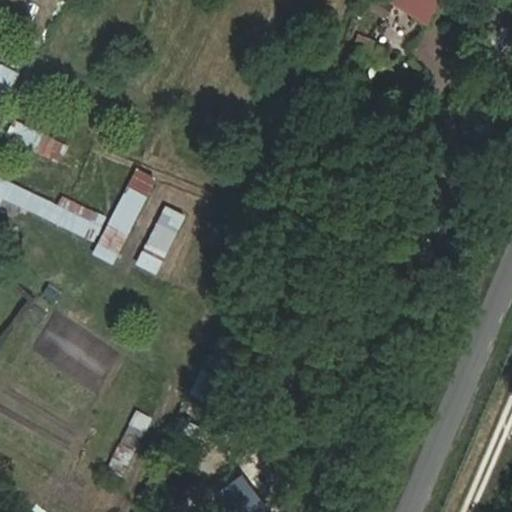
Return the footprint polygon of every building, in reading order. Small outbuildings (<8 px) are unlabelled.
[(375,0),(372,10),(389,17),(395,0),(375,0)] [(392,0),(436,23),(448,0),(392,0)] [(511,22),(494,37),(511,58),(511,22)] [(356,46),(375,54),(380,40),(362,33),(356,46)] [(0,93),(11,98),(22,71),(0,61),(0,93)] [(65,161),(72,142),(14,122),(8,140),(65,161)] [(139,166),(97,255),(119,265),(161,177),(139,166)] [(0,172),(0,204),(96,245),(108,218),(0,172)] [(166,275),(188,212),(164,203),(142,266),(166,275)] [(213,399),(220,372),(204,367),(196,395),(213,399)] [(192,400),(187,414),(211,424),(216,410),(192,400)] [(128,473),(156,417),(139,409),(111,464),(128,473)] [(232,511),(262,511),(272,507),(253,471),(220,488),(232,511)]
